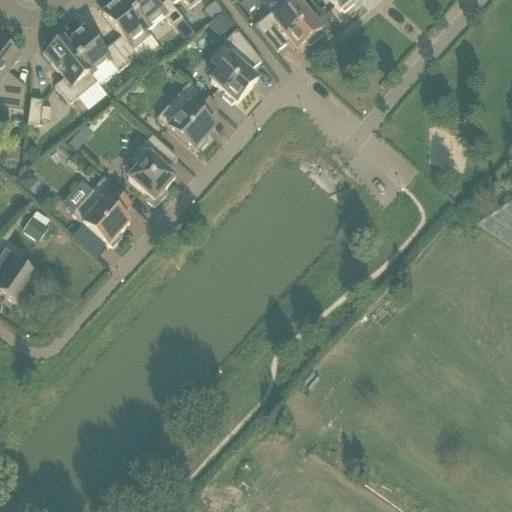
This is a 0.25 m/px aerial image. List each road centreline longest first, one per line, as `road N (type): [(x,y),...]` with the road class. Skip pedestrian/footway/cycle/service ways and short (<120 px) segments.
road 1 (residential): [(116,281),(288,84),(354,145)]
road 2 (residential): [(354,145),(484,0)]
